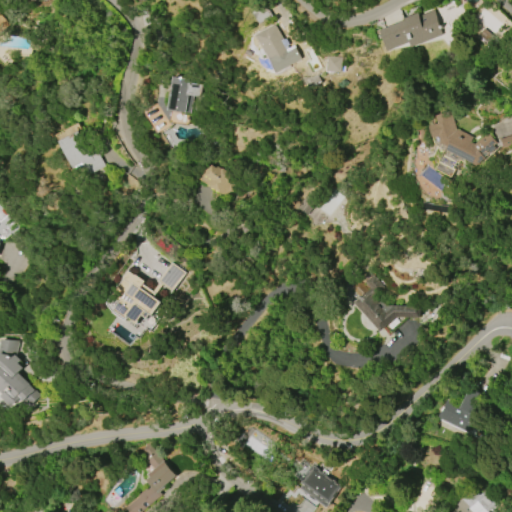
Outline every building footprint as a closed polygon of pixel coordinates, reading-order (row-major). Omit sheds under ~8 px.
[(261,23),(253,12),(265,4),(273,15),(261,23)] [(0,9),(2,11),(0,13),(0,14),(10,24),(0,35),(1,36),(0,37),(0,9)] [(380,30),(404,21),(403,18),(418,12),(419,15),(434,9),(444,35),(413,47),(411,42),(389,51),(380,30)] [(308,57),(277,74),(256,35),(276,24),(290,49),(300,43),(308,57)] [(328,56),(343,57),(341,71),(326,70),(328,56)] [(167,110),(172,76),(192,79),(192,83),(203,85),(201,96),(189,94),(186,112),(167,110)] [(476,166),(444,149),(446,146),(441,143),(439,135),(433,137),(430,126),(439,124),(436,116),(451,112),(456,129),(472,137),(470,142),(474,144),(487,132),(497,143),(494,146),(496,148),(490,153),(489,154),(484,157),(485,158),(476,166)] [(58,142),(85,127),(107,166),(91,175),(86,166),(75,172),(58,142)] [(501,139),(511,135),(511,145),(503,148),(501,139)] [(221,194),(199,180),(209,164),(214,167),(214,166),(236,179),(227,195),(222,192),(221,194)] [(346,196),(331,196),(331,201),(316,201),(316,195),(302,195),(303,214),(312,214),(312,226),(347,226),(346,196)] [(0,239),(2,242),(20,226),(12,218),(0,228),(0,239)] [(173,264),(186,273),(173,291),(164,284),(153,299),(160,303),(147,321),(141,317),(137,322),(138,322),(135,326),(130,322),(131,321),(127,318),(124,321),(111,311),(119,300),(111,294),(129,270),(146,282),(143,285),(153,293),(162,281),(161,281),(173,264)] [(419,319),(395,318),(379,332),(353,303),(370,289),(364,283),(374,274),(387,289),(375,300),(375,302),(377,304),(379,302),(383,307),(390,307),(390,306),(419,307),(419,319)] [(17,355),(22,360),(19,364),(23,368),(19,372),(31,384),(30,385),(35,390),(34,391),(37,394),(40,397),(37,399),(33,403),(28,399),(24,402),(21,399),(13,407),(2,396),(5,394),(0,389),(0,350),(2,338),(20,341),(17,355)] [(466,433),(434,419),(443,401),(457,407),(466,388),(483,396),(466,433)] [(132,511),(128,507),(141,496),(140,495),(148,489),(149,490),(153,487),(147,480),(152,477),(150,475),(153,473),(148,467),(151,464),(146,458),(149,456),(143,449),(149,444),(177,477),(165,487),(166,489),(162,493),(164,495),(144,511),(132,511)] [(320,495),(315,493),(313,496),(308,493),(309,490),(284,478),(286,473),(282,471),(289,456),(305,463),(306,461),(319,466),(316,473),(328,479),(320,495)] [(485,511),(446,511),(452,507),(450,505),(465,492),(469,497),(475,492),(488,506),(484,510),(485,511)]
